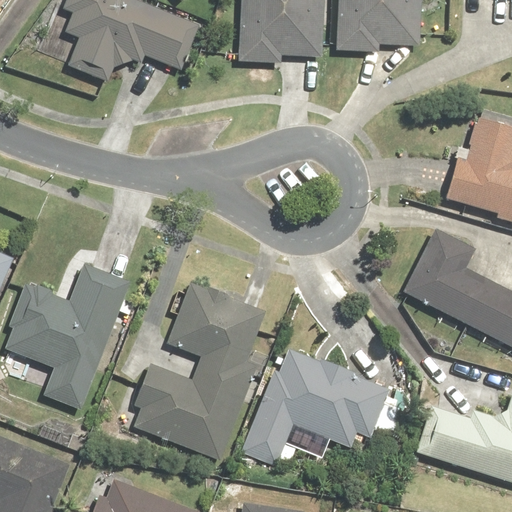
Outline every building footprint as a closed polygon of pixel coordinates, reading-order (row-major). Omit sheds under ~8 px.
[(183,69),(202,24),(143,0),(72,0),(68,10),(75,12),(67,31),(84,38),(74,64),(113,81),(119,67),(130,72),(135,59),(147,64),(150,56),(183,69)] [(327,57),(329,0),(245,0),(243,60),(286,62),(286,55),(327,57)] [(342,0),(340,51),(385,53),(386,44),(425,46),(427,0),(342,0)] [(466,160),(453,199),(496,214),(495,217),(511,223),(511,124),(509,124),(484,117),(469,161),(466,160)] [(0,307),(21,257),(0,248),(0,240),(1,238),(2,235),(2,233),(2,230),(2,228),(1,225),(1,223),(0,221),(0,307)] [(408,292),(511,345),(511,288),(470,267),(480,248),(441,228),(408,292)] [(71,299),(30,285),(7,350),(59,368),(49,397),(87,410),(131,283),(82,266),(71,299)] [(171,344),(204,355),(196,378),(153,363),(139,404),(144,406),(137,428),(231,461),(264,366),(251,362),(269,310),(192,283),(171,344)] [(376,439),(381,428),(396,433),(404,412),(389,407),(394,392),(356,377),(358,370),(322,356),(321,359),(292,348),(285,366),(281,365),(279,369),(246,455),(284,466),(285,462),(291,464),(296,449),(291,447),(300,425),(312,430),(306,445),(327,453),(332,438),(357,448),(363,433),(376,439)] [(511,403),(508,417),(478,407),(474,419),(436,406),(421,452),(511,481),(511,403)] [(54,511),(71,469),(0,440),(0,511),(54,511)] [(97,474),(83,511),(205,511),(207,510),(105,471),(97,474)] [(248,501),(246,511),(308,511),(309,511),(248,501)]
